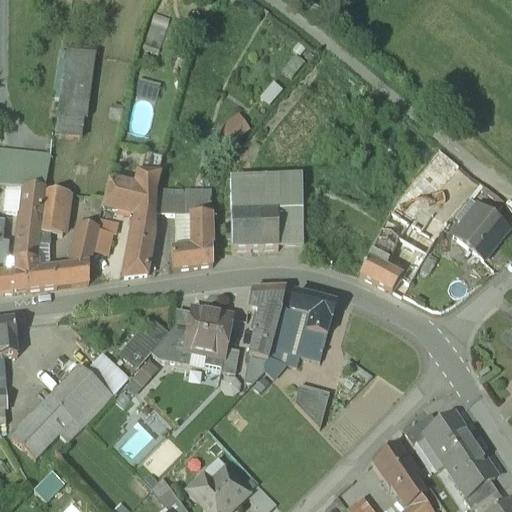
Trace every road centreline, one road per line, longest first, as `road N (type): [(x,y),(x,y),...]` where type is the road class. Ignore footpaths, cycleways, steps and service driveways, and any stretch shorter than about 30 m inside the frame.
road 1 (residential): [(0,322),(294,285),(422,333),(437,351)]
road 2 (track): [(511,206),(311,35),(258,0)]
road 3 (residential): [(304,511),(449,374)]
